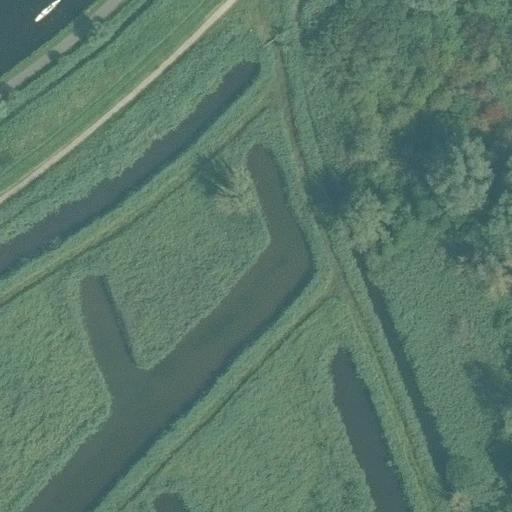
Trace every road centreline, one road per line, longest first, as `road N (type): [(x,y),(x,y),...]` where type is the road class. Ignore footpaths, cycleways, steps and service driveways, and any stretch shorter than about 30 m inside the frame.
road 1 (track): [(241,0),(272,44),(306,193),(432,511)]
road 2 (track): [(282,88),(185,181),(0,304)]
road 3 (track): [(339,285),(115,511)]
road 4 (unknown): [(235,0),(0,201)]
